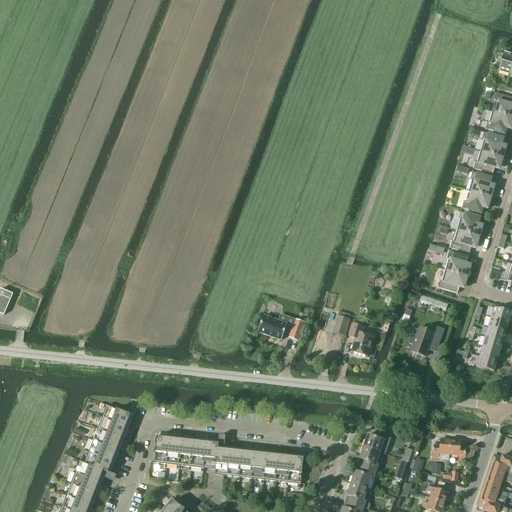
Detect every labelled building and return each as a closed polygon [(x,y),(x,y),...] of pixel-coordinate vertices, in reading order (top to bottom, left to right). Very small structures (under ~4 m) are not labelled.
[(498,71),(509,74),(511,65),(511,55),(503,53),(503,55),(501,54),(499,54),(497,55),(496,57),(495,59),(496,60),(497,62),(498,63),(500,64),(498,71)] [(495,101),(492,112),(511,118),(511,98),(495,94),(493,101),(495,101)] [(510,131),(511,125),(511,118),(492,112),(488,123),(487,123),(484,130),(504,135),(506,129),(510,131)] [(483,141),(480,152),(502,159),(506,147),(501,145),(503,139),(483,133),(481,140),(483,141)] [(502,159),(480,152),(476,163),(475,162),(473,170),(492,175),(494,169),(499,170),(502,159)] [(471,181),(468,191),(468,192),(490,198),(494,187),(489,185),(491,179),(472,173),(470,180),(471,181)] [(487,210),(490,198),(468,192),(465,203),(463,202),(461,209),(480,215),(482,209),(487,210)] [(459,220),(456,231),(479,238),(482,226),(477,225),(479,219),(460,213),(458,220),(459,220)] [(475,250),(479,238),(456,231),(453,242),(451,242),(449,249),(469,254),(470,248),(475,250)] [(448,260),(444,271),(467,278),(470,266),(466,265),(467,258),(448,252),(446,259),(448,260)] [(500,279),(502,273),(490,270),(489,276),(500,279)] [(463,289),(467,278),(444,271),(441,282),(439,281),(437,288),(457,294),(459,288),(463,289)] [(0,313),(4,315),(13,294),(1,289),(0,291),(0,313)] [(445,311),(447,305),(421,296),(419,301),(425,303),(425,304),(439,309),(439,308),(442,309),(442,310),(445,311)] [(442,320),(448,323),(453,308),(447,306),(442,320)] [(406,319),(417,322),(420,312),(410,308),(406,319)] [(493,308),(490,318),(508,323),(511,313),(493,308)] [(332,333),(344,336),(351,316),(338,312),(332,333)] [(289,325),(265,317),(258,336),(282,345),(289,325)] [(490,318),(487,328),(505,333),(508,323),(490,318)] [(305,327),(294,323),(288,342),(299,346),(305,327)] [(367,357),(373,338),(361,334),(363,328),(352,325),(348,337),(355,339),(351,353),(367,357)] [(487,328),(485,338),(502,343),(505,333),(487,328)] [(416,347),(414,352),(423,355),(428,342),(409,335),(407,343),(416,347)] [(485,338),(482,347),(499,352),(502,343),(485,338)] [(482,347),(479,357),(496,362),(499,352),(482,347)] [(479,357),(476,367),(493,372),(496,362),(479,357)] [(105,407),(101,418),(124,428),(129,416),(105,407)] [(101,418),(96,430),(120,439),(124,428),(101,418)] [(96,430),(92,441),(115,450),(120,439),(96,430)] [(366,436),(362,447),(379,453),(383,441),(366,436)] [(217,445),(214,470),(214,475),(228,477),(231,451),(224,451),(224,448),(225,437),(219,437),(218,445),(217,445)] [(153,464),(165,465),(168,440),(156,439),(153,464)] [(168,440),(165,465),(177,466),(180,441),(168,440)] [(438,455),(448,456),(449,441),(439,440),(439,447),(432,446),(431,459),(438,460),(438,455)] [(92,441),(87,453),(111,462),(115,450),(92,441)] [(180,441),(177,466),(190,468),(192,443),(180,441)] [(449,441),(448,456),(458,457),(458,462),(464,462),(465,450),(460,449),(460,442),(449,441)] [(192,443),(190,468),(202,469),(205,444),(192,443)] [(205,444),(202,469),(214,470),(217,445),(205,444)] [(363,461),(360,467),(375,472),(377,466),(375,465),(379,453),(362,447),(358,459),(363,461)] [(401,461),(407,463),(411,451),(405,449),(401,461)] [(231,451),(228,477),(242,478),(245,453),(231,451)] [(87,453),(83,464),(106,473),(107,473),(111,462),(87,453)] [(245,453),(242,478),(257,480),(259,455),(245,453)] [(259,455),(257,480),(271,482),(274,456),(259,455)] [(274,456),(271,482),(285,483),(288,458),(274,456)] [(493,456),(491,462),(506,468),(511,469),(511,460),(501,456),(501,459),(493,456)] [(288,458),(285,483),(300,485),(302,459),(288,458)] [(421,472),(423,462),(416,459),(412,469),(421,472)] [(78,462),(73,476),(97,485),(102,472),(105,473),(103,478),(113,482),(115,476),(107,473),(106,473),(83,464),(78,462)] [(491,462),(488,472),(511,479),(511,474),(510,474),(505,473),(506,468),(491,462)] [(432,464),(431,474),(439,475),(441,465),(432,464)] [(354,472),(350,484),(366,490),(370,478),(372,479),(375,472),(360,467),(358,474),(354,472)] [(401,474),(392,471),(390,477),(399,481),(401,474)] [(446,473),(445,480),(450,480),(450,482),(457,483),(457,473),(451,472),(451,474),(446,473)] [(511,479),(488,472),(485,481),(500,486),(502,481),(507,483),(511,484),(511,480),(511,479)] [(73,476),(68,489),(92,498),(97,485),(73,476)] [(485,481),(482,491),(506,499),(507,496),(507,495),(503,493),(498,492),(500,486),(485,481)] [(350,497),(348,504),(362,509),(368,511),(369,507),(369,505),(368,503),(366,502),(365,502),(364,502),(362,501),(366,490),(350,484),(346,496),(350,497)] [(430,493),(429,499),(445,504),(448,493),(428,487),(426,492),(430,493)] [(68,489),(63,502),(86,511),(92,498),(68,489)] [(482,491),(478,500),(494,505),(496,500),(501,501),(505,503),(506,499),(482,491)] [(433,511),(441,511),(445,504),(429,499),(427,504),(423,502),(421,508),(433,511)] [(478,500),(476,506),(484,508),(483,511),(485,511),(496,511),(497,511),(500,511),(506,511),(508,510),(504,509),(494,505),(478,500)] [(63,502),(58,511),(86,511),(63,502)] [(164,511),(184,511),(171,502),(164,511)] [(397,510),(403,511),(411,511),(413,507),(399,503),(397,510)]
